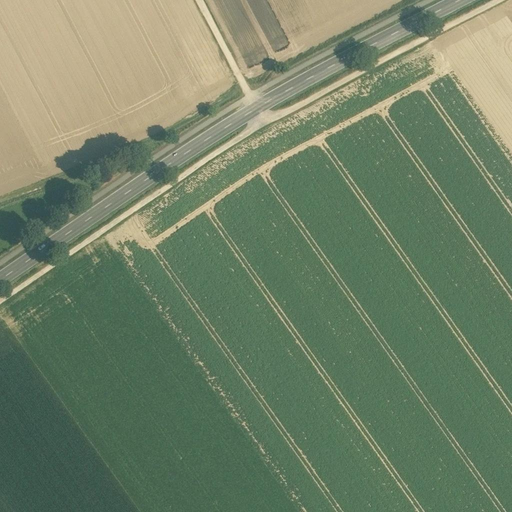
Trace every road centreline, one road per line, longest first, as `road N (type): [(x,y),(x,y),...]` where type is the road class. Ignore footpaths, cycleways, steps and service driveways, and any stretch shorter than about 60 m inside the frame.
road 1 (track): [(503,0),(265,122),(0,301)]
road 2 (secondary): [(462,0),(258,108),(0,280)]
road 3 (track): [(243,86),(151,143),(0,201)]
